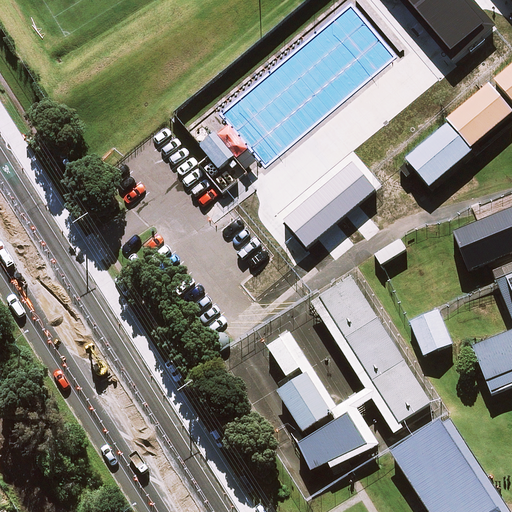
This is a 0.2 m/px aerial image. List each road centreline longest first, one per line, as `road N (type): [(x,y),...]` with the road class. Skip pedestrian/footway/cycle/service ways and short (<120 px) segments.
road 1 (secondary): [(0,176),(212,511)]
road 2 (secondary): [(159,511),(0,259)]
